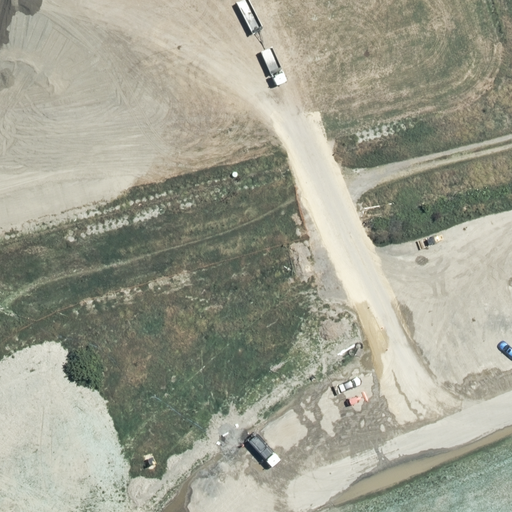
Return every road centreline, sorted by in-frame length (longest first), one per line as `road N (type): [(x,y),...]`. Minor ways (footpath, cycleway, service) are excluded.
road 1 (unknown): [(511,366),(244,511)]
road 2 (unknown): [(153,511),(91,389),(0,270)]
